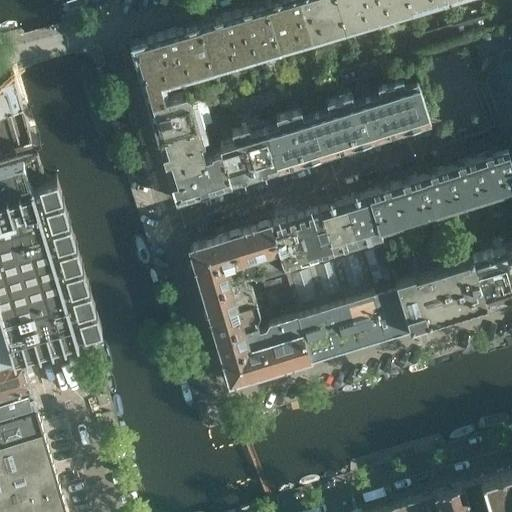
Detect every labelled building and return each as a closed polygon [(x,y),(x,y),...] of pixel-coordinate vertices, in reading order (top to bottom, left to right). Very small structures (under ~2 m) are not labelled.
[(278,46),(265,0),(232,10),(245,55),(278,46)] [(311,36),(300,0),(266,0),(265,0),(278,46),(311,36)] [(345,26),(336,0),(300,0),(311,36),(345,26)] [(378,16),(372,0),(336,0),(345,26),(378,16)] [(411,6),(408,0),(372,0),(378,16),(411,6)] [(511,17),(511,6),(486,15),(489,25),(511,17)] [(245,55),(232,10),(198,20),(211,65),(245,55)] [(489,25),(486,15),(453,25),(456,35),(489,25)] [(211,65),(198,20),(165,30),(178,75),(211,65)] [(422,46),(456,35),(453,25),(419,35),(422,46)] [(178,75),(165,30),(129,40),(147,102),(166,97),(160,80),(178,75)] [(412,62),(409,50),(389,56),(393,67),(412,62)] [(393,67),(389,56),(357,66),(360,77),(393,67)] [(360,77),(357,66),(323,76),(326,87),(360,77)] [(22,100),(14,73),(0,76),(0,105),(17,100),(18,102),(22,100)] [(326,87),(323,76),(290,85),(293,97),(326,87)] [(430,120),(419,85),(419,83),(402,88),(404,83),(402,77),(390,81),(405,128),(430,120)] [(405,128),(390,81),(378,84),(380,90),(385,94),(369,99),(380,135),(405,128)] [(293,97),(290,85),(256,95),(259,107),(293,97)] [(221,97),(218,87),(207,90),(210,100),(221,97)] [(200,124),(191,95),(192,94),(186,90),(185,91),(166,97),(147,102),(158,136),(200,124)] [(380,135),(369,99),(352,104),(354,99),(352,92),(340,96),(354,143),(380,135)] [(259,107),(256,95),(233,102),(237,113),(259,107)] [(354,143),(340,96),(327,100),(329,107),(334,109),(318,115),(329,151),(354,143)] [(0,163),(33,153),(18,102),(17,100),(0,105),(0,163)] [(237,113),(233,102),(224,105),(227,116),(237,113)] [(329,151),(318,115),(301,120),(303,115),(301,107),(289,111),(303,159),(329,151)] [(303,159),(289,111),(276,114),(279,122),(283,125),(266,130),(277,167),(303,159)] [(205,155),(201,141),(205,139),(200,124),(158,136),(169,173),(207,162),(205,155)] [(277,167),(266,130),(250,135),(250,131),(248,125),(241,127),(254,174),(277,167)] [(254,174),(241,127),(232,130),(234,137),(237,140),(220,145),(221,148),(231,181),(254,174)] [(433,209),(461,200),(511,184),(511,163),(506,146),(343,197),(357,241),(381,233),(379,226),(433,209)] [(231,181),(221,148),(211,151),(212,153),(205,155),(207,162),(169,173),(176,198),(231,181)] [(88,281),(83,263),(79,265),(78,260),(82,259),(76,241),(72,242),(71,238),(75,237),(70,219),(66,220),(65,216),(69,215),(63,197),(59,198),(58,194),(62,193),(57,175),(45,178),(37,152),(33,153),(0,163),(0,355),(20,350),(47,342),(64,336),(66,343),(63,344),(64,345),(64,347),(65,349),(67,350),(69,352),(71,353),(72,354),(75,355),(77,356),(80,356),(82,355),(83,355),(86,354),(87,353),(89,352),(90,351),(92,350),(93,348),(94,346),(95,345),(95,343),(95,341),(95,340),(95,339),(95,338),(95,336),(95,334),(92,335),(90,329),(101,326),(96,308),(92,309),(91,305),(95,304),(90,286),(86,287),(84,283),(88,281)] [(385,332),(357,241),(343,197),(271,219),(283,261),(287,276),(291,287),(294,298),(298,313),(311,355),(385,332)] [(283,261),(271,219),(269,220),(266,218),(259,220),(257,223),(250,226),(258,253),(261,253),(265,267),(283,261)] [(258,253),(250,226),(240,229),(237,227),(230,229),(229,232),(228,232),(236,259),(240,270),(247,268),(252,271),(265,267),(261,253),(258,253)] [(236,259),(228,232),(190,244),(191,250),(189,253),(192,260),(195,261),(195,262),(214,256),(217,265),(236,259)] [(410,324),(395,279),(381,233),(357,241),(385,332),(410,324)] [(511,292),(511,269),(505,250),(493,253),(492,248),(472,255),(487,301),(511,292)] [(487,301),(472,255),(472,254),(468,255),(469,258),(414,275),(414,273),(395,279),(410,324),(487,301)] [(242,279),(240,270),(236,259),(217,265),(214,256),(195,262),(199,277),(198,280),(200,287),(203,289),(203,290),(242,279)] [(291,287),(287,276),(280,278),(283,289),(291,287)] [(283,289),(280,278),(272,280),(276,292),(283,289)] [(252,296),(249,287),(244,283),(242,279),(203,290),(204,292),(202,295),(204,302),(207,303),(210,312),(237,304),(237,301),(252,296)] [(276,292),(272,280),(265,283),(268,294),(276,292)] [(294,298),(291,287),(283,289),(287,301),(294,298)] [(287,301),(283,289),(276,292),(279,303),(287,301)] [(279,303),(276,292),(268,294),(271,306),(279,303)] [(253,317),(256,312),(252,296),(237,301),(237,304),(210,312),(212,321),(211,324),(213,330),(216,332),(216,334),(255,322),(253,317)] [(311,355),(298,313),(281,319),(285,333),(282,334),(290,361),(297,359),(300,361),(307,359),(309,356),(311,355)] [(290,361),(282,334),(285,333),(281,319),(268,323),(265,328),(257,330),(261,342),(269,368),(272,369),(279,367),(280,364),(290,361)] [(241,347),(261,342),(257,330),(255,322),(216,334),(217,335),(215,338),(217,345),(220,347),(224,362),(243,356),(241,347)] [(269,368),(261,342),(241,347),(243,356),(224,362),(225,363),(223,366),(225,373),(228,374),(230,380),(269,368)] [(0,393),(31,384),(24,362),(21,351),(20,351),(20,350),(0,355),(0,393)] [(0,418),(37,406),(32,389),(31,384),(0,393),(0,418)] [(0,511),(67,511),(37,406),(0,418),(0,511)] [(511,511),(511,464),(480,475),(491,509),(492,511),(511,511)] [(360,511),(482,511),(491,509),(480,475),(360,511)]
